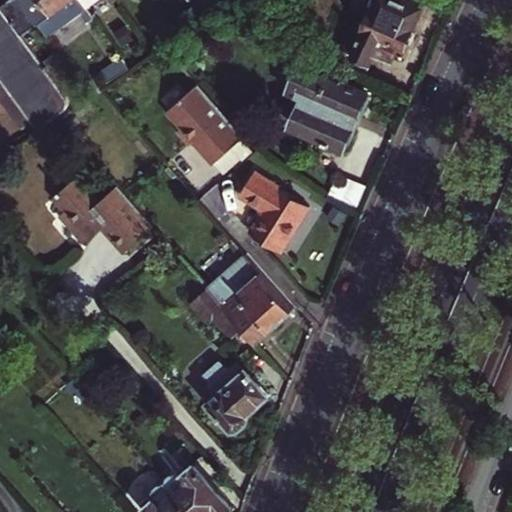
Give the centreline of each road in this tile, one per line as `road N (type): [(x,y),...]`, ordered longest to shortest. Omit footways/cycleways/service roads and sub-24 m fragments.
road 1 (tertiary): [(492,0),(280,511)]
road 2 (primary): [(511,132),(353,511)]
road 3 (primary): [(389,511),(511,212)]
road 4 (unknown): [(349,333),(222,192)]
